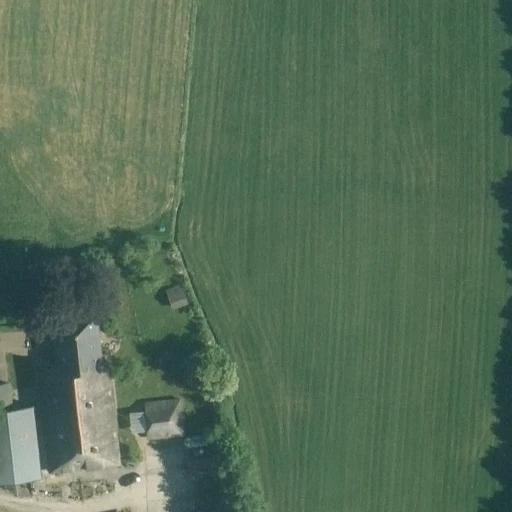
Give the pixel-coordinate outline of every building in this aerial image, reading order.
[(3,280),(18,277),(16,266),(1,269),(3,280)] [(57,368),(38,370),(52,471),(121,462),(106,360),(101,361),(94,314),(50,320),(57,368)] [(6,384),(0,384),(0,473),(27,470),(40,469),(33,405),(19,406),(6,407),(6,384)] [(184,432),(177,398),(142,406),(149,440),(184,432)] [(233,438),(231,439),(231,424),(206,425),(206,442),(209,442),(210,459),(234,458),(233,438)]
